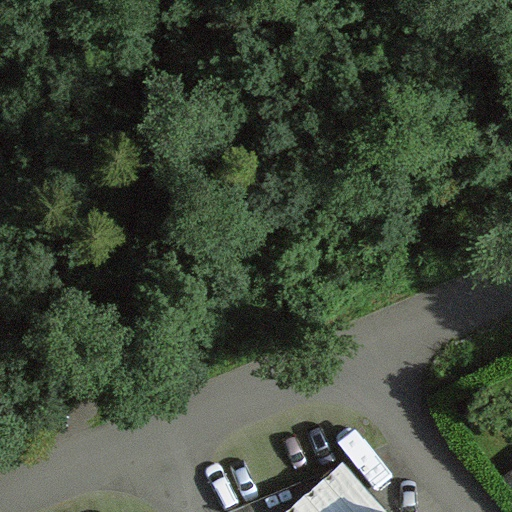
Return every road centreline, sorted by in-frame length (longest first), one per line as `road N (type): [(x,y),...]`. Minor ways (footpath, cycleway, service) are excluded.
road 1 (residential): [(343,375),(14,511)]
road 2 (residential): [(343,375),(473,511)]
road 3 (residential): [(511,292),(343,375)]
